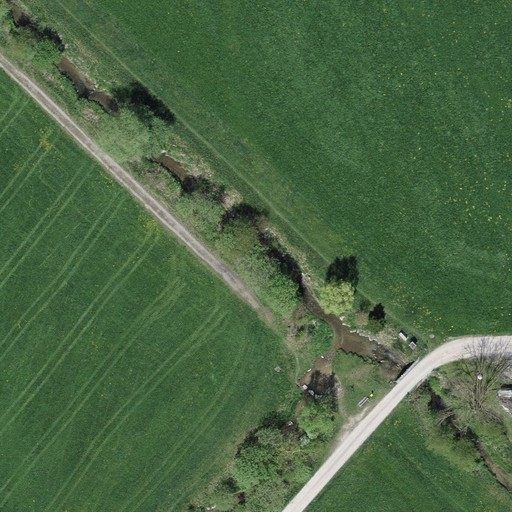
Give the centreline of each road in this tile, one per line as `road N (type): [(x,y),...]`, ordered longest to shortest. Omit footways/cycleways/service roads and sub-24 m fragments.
road 1 (track): [(0,56),(274,324)]
road 2 (unclassified): [(511,347),(452,348),(428,363),(293,511)]
